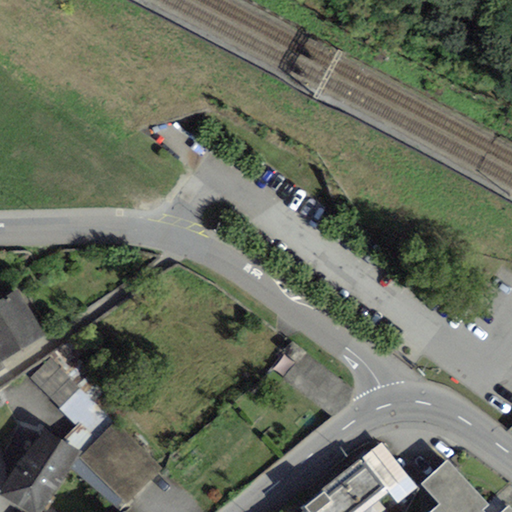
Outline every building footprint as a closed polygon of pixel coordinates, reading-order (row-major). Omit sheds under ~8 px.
[(0,300),(0,363),(2,362),(46,336),(19,290),(0,300)] [(41,511),(79,452),(43,430),(41,434),(18,423),(4,450),(22,460),(0,493),(0,495),(26,511),(41,511)] [(114,424),(80,459),(128,505),(162,471),(114,424)] [(381,443),(361,459),(389,494),(397,504),(417,488),(381,443)] [(364,511),(389,494),(361,459),(321,488),(324,491),(301,507),(303,511),(302,511),(364,511)] [(447,460),(422,484),(439,503),(429,511),(511,511),(511,508),(510,506),(502,511),(484,511),(483,510),(488,506),(447,460)]
